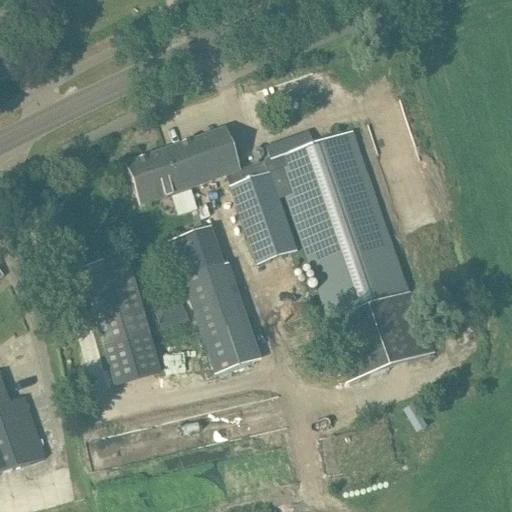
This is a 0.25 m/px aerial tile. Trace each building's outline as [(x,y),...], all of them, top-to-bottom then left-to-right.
[(0,82),(9,78),(0,57),(0,82)] [(224,132),(125,167),(132,185),(140,209),(170,199),(194,191),(225,180),(256,269),(296,255),(277,201),(286,198),(309,264),(307,265),(328,324),(323,326),(344,387),(434,356),(413,295),(409,296),(388,236),(387,237),(357,153),(351,134),(313,147),(309,134),(265,150),(270,163),(265,164),(238,173),(224,132)] [(169,239),(205,376),(250,364),(215,227),(169,239)] [(79,267),(107,389),(155,378),(127,256),(79,267)] [(161,332),(187,322),(180,303),(154,313),(161,332)] [(177,343),(167,346),(175,370),(184,367),(177,343)] [(0,476),(29,467),(0,382),(0,476)] [(77,511),(75,501),(19,511),(77,511)]
